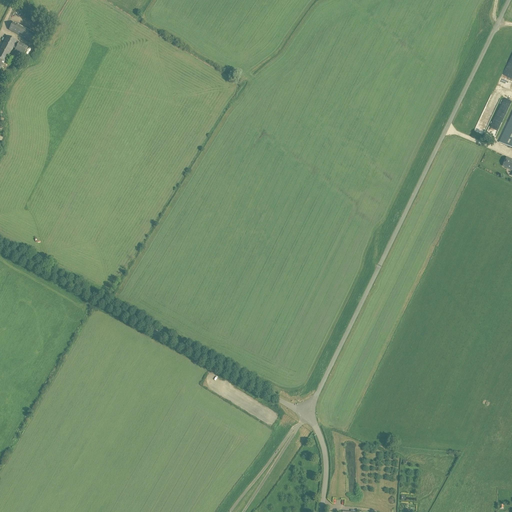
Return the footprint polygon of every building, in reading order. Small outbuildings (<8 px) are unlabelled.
[(31,42),(35,34),(13,22),(9,30),(31,42)] [(5,62),(17,41),(7,36),(0,49),(0,69),(1,70),(5,62)] [(23,57),(28,47),(19,42),(14,53),(23,57)] [(511,117),(500,143),(511,148),(511,117)] [(511,161),(511,160),(507,158),(506,160),(505,161),(504,163),(504,164),(503,166),(507,168),(511,170),(511,174),(511,176),(511,175),(511,161)]
